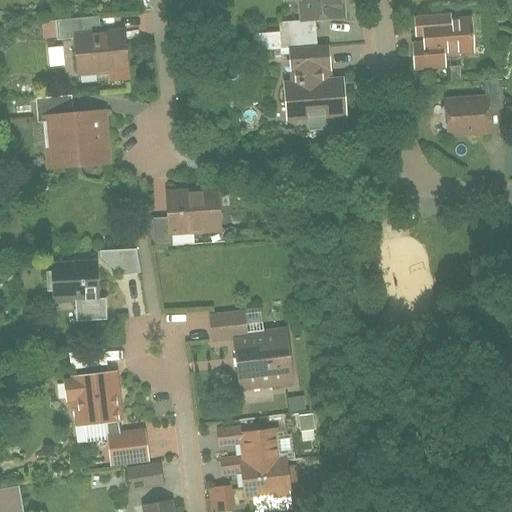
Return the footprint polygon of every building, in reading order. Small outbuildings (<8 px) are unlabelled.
[(341,0),(301,0),(304,22),(343,18),(341,0)] [(479,50),(478,18),(425,20),(426,43),(417,44),(418,70),(452,69),(451,51),(479,50)] [(132,71),(128,34),(78,39),(81,75),(132,71)] [(332,71),(330,46),(288,49),(290,71),(297,71),(298,84),(282,85),(285,120),(346,116),(343,79),(322,80),(321,72),(332,71)] [(62,47),(46,48),(48,68),(63,66),(62,47)] [(489,135),(487,100),(443,103),(446,138),(489,135)] [(102,112),(40,117),(45,172),(107,167),(102,112)] [(225,231),(221,193),(169,199),(173,236),(225,231)] [(137,248),(102,251),(103,267),(117,266),(118,275),(139,273),(137,248)] [(98,301),(96,266),(50,268),(52,303),(98,301)] [(235,338),(242,391),(298,384),(291,331),(250,336),(246,311),(208,316),(211,341),(235,338)] [(106,343),(106,365),(124,365),(124,343),(106,343)] [(69,367),(105,365),(104,349),(68,351),(69,367)] [(72,376),(77,426),(123,422),(118,371),(72,376)] [(266,429),(239,433),(242,459),(224,462),(229,500),(293,491),(289,461),(271,464),(266,429)] [(110,468),(151,463),(147,430),(105,435),(110,468)] [(0,487),(0,511),(22,511),(18,485),(0,487)] [(173,511),(172,502),(140,507),(140,511),(173,511)]
